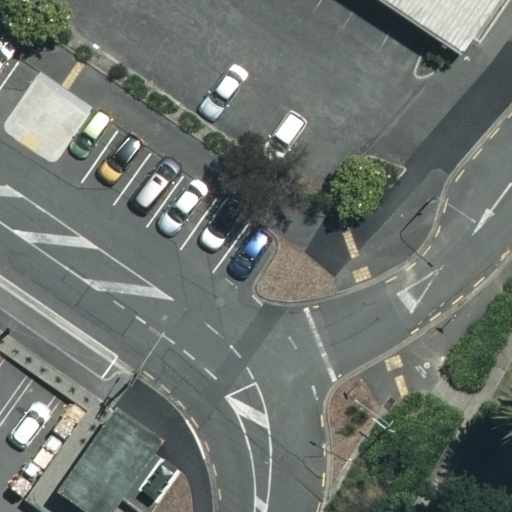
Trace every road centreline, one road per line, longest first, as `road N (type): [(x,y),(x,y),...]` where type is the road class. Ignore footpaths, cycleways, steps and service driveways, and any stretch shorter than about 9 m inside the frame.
road 1 (unclassified): [(511,186),(397,307),(230,368)]
road 2 (residential): [(0,199),(182,325),(230,368)]
road 3 (residential): [(259,511),(260,446),(230,368)]
